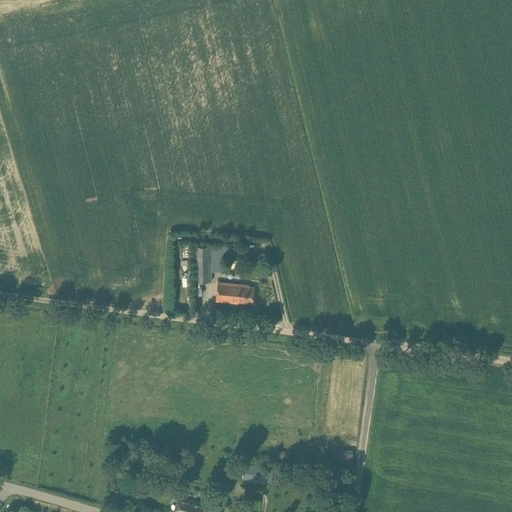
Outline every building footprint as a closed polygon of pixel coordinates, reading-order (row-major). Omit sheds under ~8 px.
[(211,281),(211,271),(223,271),(223,262),(224,262),(224,245),(195,246),(195,281),(211,281)] [(234,246),(234,257),(243,257),(243,246),(234,246)] [(253,303),(254,293),(254,287),(248,286),(248,285),(218,281),(216,300),(239,303),(239,301),(253,303)] [(20,464),(25,447),(17,445),(19,440),(6,436),(4,441),(0,439),(0,458),(1,459),(0,460),(11,463),(11,461),(20,464)] [(353,453),(343,452),(335,451),(333,464),(352,465),(353,453)] [(265,483),(266,482),(271,482),(274,467),(268,466),(268,467),(233,461),(231,478),(242,480),(265,483)] [(220,511),(221,507),(212,505),(179,496),(174,511),(220,511)]
